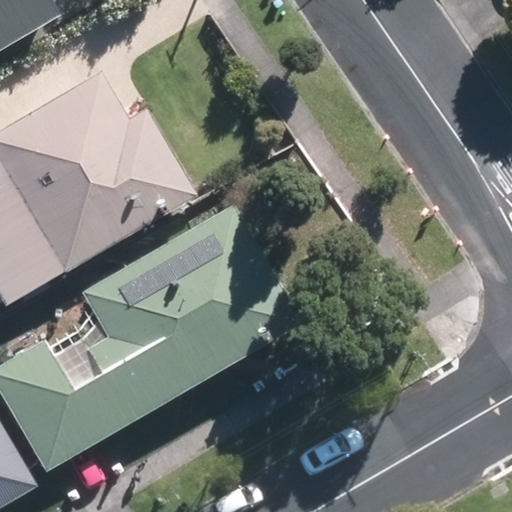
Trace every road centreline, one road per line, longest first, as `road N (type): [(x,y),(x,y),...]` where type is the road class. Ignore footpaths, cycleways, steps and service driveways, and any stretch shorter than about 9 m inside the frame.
road 1 (residential): [(361,0),(511,218)]
road 2 (residential): [(511,395),(313,511)]
